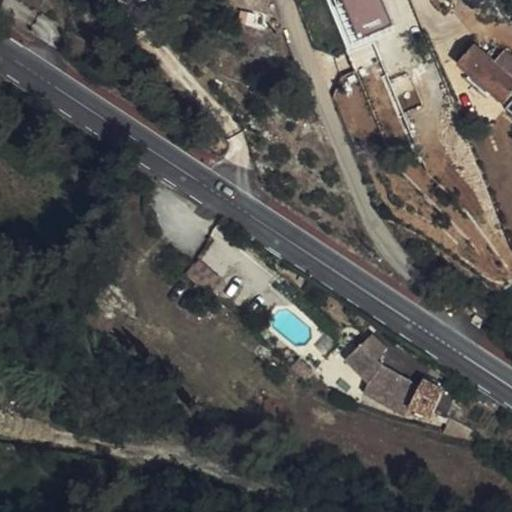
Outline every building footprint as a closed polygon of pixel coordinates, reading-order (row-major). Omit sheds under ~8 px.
[(158,0),(167,31),(184,26),(178,0),(158,0)] [(384,0),(332,0),(355,69),(380,61),(373,37),(394,30),(384,0)] [(483,31),(497,18),(487,7),(473,20),(483,31)] [(511,61),(508,65),(492,50),(475,65),(511,100),(511,61)] [(466,410),(476,390),(458,379),(454,386),(416,364),(424,350),(404,335),(383,357),(404,378),(397,392),(446,420),(466,410)]
